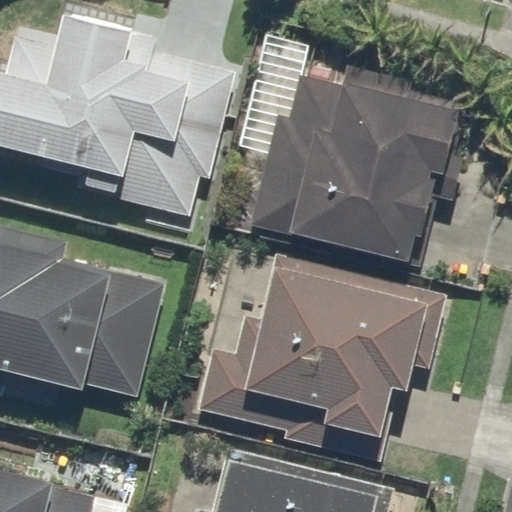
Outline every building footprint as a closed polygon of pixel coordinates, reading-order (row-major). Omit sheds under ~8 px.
[(244,63),(58,15),(53,34),(4,21),(0,38),(0,160),(66,178),(64,185),(203,221),(244,63)] [(452,115),(299,69),(252,225),(405,271),(452,115)] [(0,390),(6,367),(132,397),(160,282),(65,260),(70,241),(0,224),(0,390)] [(436,300),(242,250),(226,245),(182,413),(393,468),(436,300)] [(370,511),(376,492),(226,451),(209,511),(370,511)] [(0,511),(88,511),(93,494),(0,472),(0,511)]
